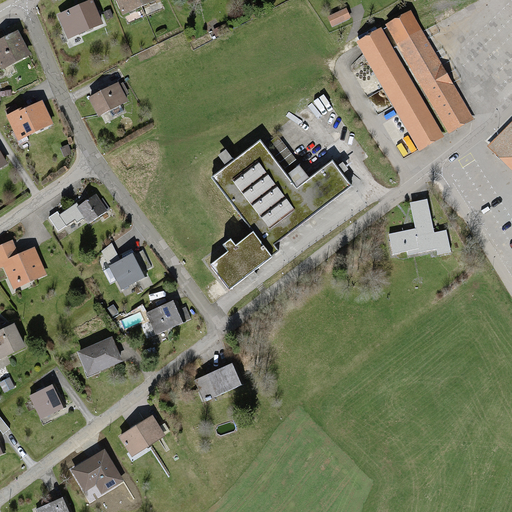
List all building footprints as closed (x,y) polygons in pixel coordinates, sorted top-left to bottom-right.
[(161,0),(115,0),(122,18),(163,3),(161,0)] [(94,5),(59,18),(69,43),(103,30),(94,5)] [(346,5),(328,16),(333,24),(351,14),(346,5)] [(412,8),(389,21),(452,130),(474,117),(412,8)] [(381,26),(358,39),(421,148),(443,135),(381,26)] [(19,36),(0,45),(0,65),(4,73),(31,59),(19,36)] [(120,87),(89,101),(98,119),(128,104),(120,87)] [(43,106),(9,122),(19,145),(53,129),(43,106)] [(499,138),(490,146),(511,167),(511,124),(502,135),(499,138)] [(214,265),(231,286),(279,249),(273,241),(350,182),(333,159),(309,177),(301,166),(289,175),(262,139),(235,160),(228,150),(221,155),(228,165),(214,176),(257,232),(240,245),(234,238),(226,244),(232,252),(214,265)] [(0,152),(0,172),(9,167),(0,152)] [(94,198),(53,224),(60,235),(86,219),(90,226),(106,216),(94,198)] [(438,247),(429,198),(413,201),(417,225),(390,230),(394,251),(410,248),(411,252),(438,247)] [(34,253),(19,260),(14,246),(0,250),(0,271),(3,271),(13,294),(46,279),(34,253)] [(137,260),(112,268),(120,293),(145,284),(137,260)] [(177,305),(148,316),(157,339),(186,327),(177,305)] [(0,364),(26,353),(16,330),(0,337),(0,364)] [(112,345),(78,357),(86,381),(120,368),(112,345)] [(235,368),(197,382),(205,406),(243,392),(235,368)] [(56,392),(31,400),(39,424),(64,416),(56,392)] [(154,423),(122,441),(131,459),(164,441),(154,423)] [(103,454),(71,474),(84,496),(96,489),(103,499),(123,486),(103,454)] [(70,511),(68,503),(40,511),(70,511)]
